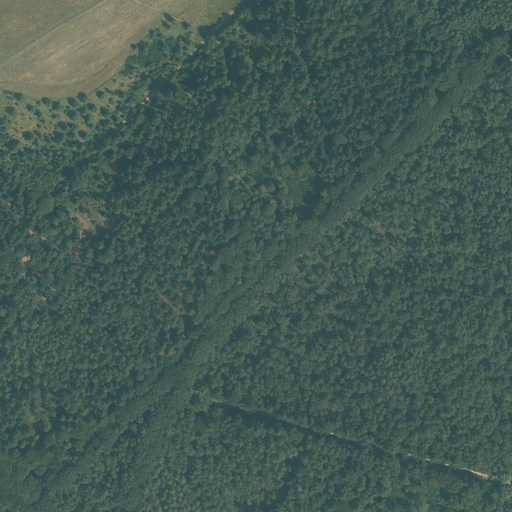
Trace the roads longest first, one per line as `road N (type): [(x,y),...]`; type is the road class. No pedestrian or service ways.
road 1 (track): [(189,339),(466,65)]
road 2 (unknown): [(0,155),(49,206),(214,36)]
road 3 (track): [(189,339),(13,510)]
road 4 (track): [(115,511),(189,339)]
road 5 (track): [(0,63),(103,0)]
